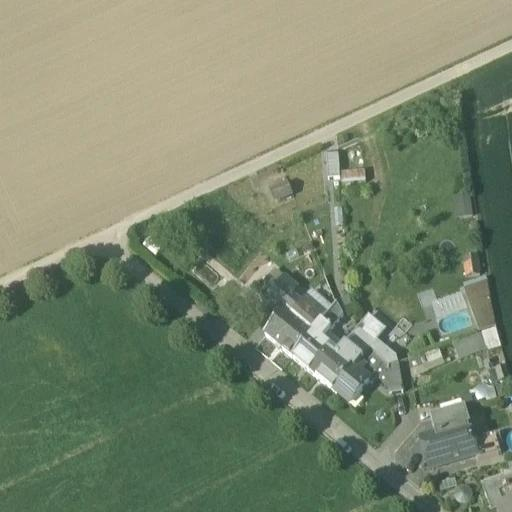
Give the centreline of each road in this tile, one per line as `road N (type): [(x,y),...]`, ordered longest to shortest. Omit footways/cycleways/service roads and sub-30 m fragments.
road 1 (track): [(0,288),(511,48)]
road 2 (residential): [(438,511),(99,239)]
